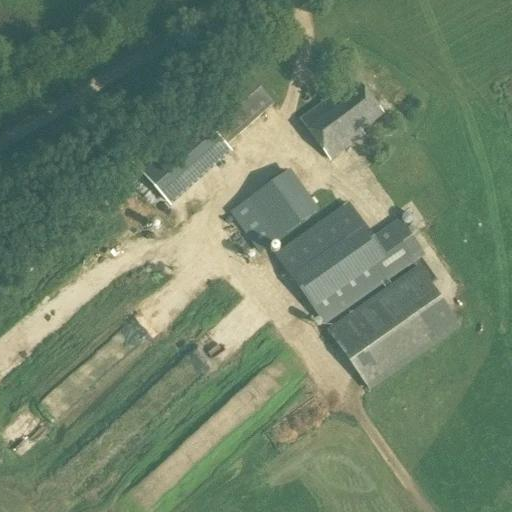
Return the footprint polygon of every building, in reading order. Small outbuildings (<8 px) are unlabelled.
[(273,105),(244,73),(243,71),(195,114),(224,148),(273,105)] [(358,87),(336,102),(333,98),(300,122),(330,164),(364,140),(360,135),(383,118),(358,87)] [(451,140),(437,145),(442,158),(456,153),(451,140)] [(454,184),(471,174),(460,156),(444,166),(454,184)] [(257,260),(320,215),(292,174),(229,217),(257,260)] [(372,237),(348,202),(274,256),(324,326),(425,256),(399,219),(372,237)] [(87,271),(108,293),(140,263),(118,241),(87,271)] [(369,393),(460,328),(418,265),(326,330),(369,393)] [(137,433),(184,405),(170,381),(123,410),(137,433)]
